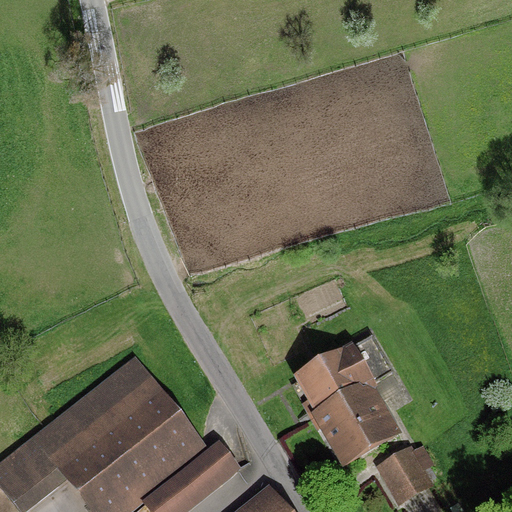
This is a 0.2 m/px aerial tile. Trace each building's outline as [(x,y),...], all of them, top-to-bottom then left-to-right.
[(296,385),(342,464),(344,466),(396,435),(370,390),(390,378),(369,342),(296,385)] [(91,511),(124,511),(199,453),(130,366),(35,440),(91,511)] [(216,450),(143,507),(147,511),(176,511),(231,469),(216,450)] [(408,457),(380,474),(398,504),(426,487),(408,457)] [(277,511),(265,496),(263,498),(264,499),(247,511),(277,511)]
